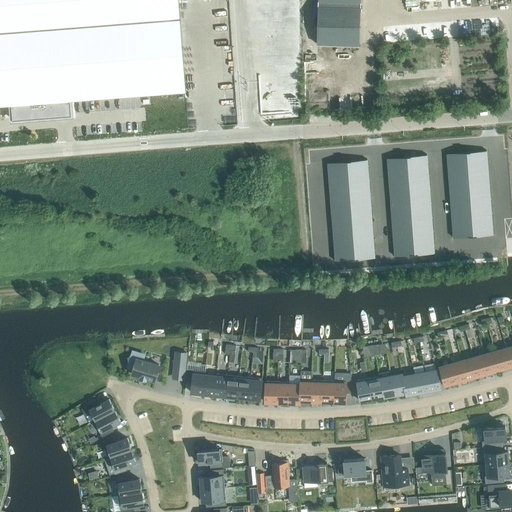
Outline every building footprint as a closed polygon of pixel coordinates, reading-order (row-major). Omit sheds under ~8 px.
[(178,0),(0,0),(0,105),(11,104),(12,119),(71,115),(70,100),(186,91),(178,0)] [(359,44),(359,0),(320,0),(320,43),(359,44)] [(489,150),(449,153),(455,237),(495,234),(489,150)] [(406,156),(389,158),(397,256),(437,252),(429,155),(413,156),(413,153),(406,153),(406,156)] [(370,159),(330,162),(337,260),(377,257),(370,159)] [(511,366),(506,348),(495,351),(500,369),(511,366)] [(146,378),(155,380),(159,365),(143,360),(145,355),(134,351),(131,362),(135,363),(132,374),(141,376),(140,377),(146,379),(146,378)] [(175,351),(174,367),(185,368),(187,352),(175,351)] [(500,369),(495,351),(484,354),(489,372),(500,369)] [(489,372),(484,354),(473,357),(478,375),(489,372)] [(478,375),(473,357),(462,360),(467,378),(478,375)] [(467,378),(462,360),(451,363),(456,381),(467,378)] [(456,381),(451,363),(440,367),(445,385),(456,381)] [(203,393),(205,374),(205,372),(193,371),(194,369),(187,368),(185,381),(192,382),(191,392),(203,393)] [(437,369),(425,372),(427,378),(429,390),(440,388),(438,376),(437,369)] [(390,370),(378,372),(379,375),(380,382),(383,396),(394,394),(391,380),(391,376),(390,370)] [(300,391),(300,400),(311,401),(312,386),(312,379),(312,372),(301,371),(301,379),(300,379),(300,384),(300,391)] [(425,372),(414,374),(415,381),(417,392),(429,390),(427,378),(425,372)] [(225,395),(228,374),(216,373),(216,375),(214,394),(225,395)] [(335,387),(334,401),(346,402),(346,393),(352,393),(351,380),(351,373),(335,373),(335,380),(335,387)] [(391,376),(391,380),(394,394),(405,392),(406,392),(403,380),(403,376),(403,373),(391,376)] [(216,375),(205,374),(203,393),(214,394),(216,375)] [(237,397),(239,376),(228,374),(225,395),(237,397)] [(403,376),(403,380),(406,392),(405,392),(406,395),(417,392),(415,381),(414,374),(403,376)] [(379,375),(368,378),(369,384),(372,399),(383,396),(380,382),(379,375)] [(248,398),(251,377),(239,376),(237,397),(248,398)] [(260,399),(262,378),(251,377),(248,398),(260,399)] [(357,379),(351,380),(352,393),(359,392),(360,401),(372,399),(369,384),(368,378),(357,380),(357,379)] [(312,386),(311,401),(323,401),(323,387),(323,380),(312,379),(312,386)] [(265,385),(265,402),(277,402),(277,388),(277,381),(266,380),(265,385)] [(323,387),(323,401),(334,401),(335,387),(335,380),(323,380),(323,387)] [(277,388),(277,402),(288,402),(289,388),(289,383),(289,381),(277,381),(277,388)] [(289,388),(288,402),(300,403),(300,400),(300,391),(300,384),(289,383),(289,388)] [(115,410),(109,399),(100,403),(97,398),(85,404),(94,421),(115,410)] [(111,426),(120,421),(115,410),(94,421),(102,437),(114,431),(111,426)] [(496,426),(481,428),(483,447),(496,446),(495,440),(506,439),(505,426),(503,426),(503,422),(495,423),(496,426)] [(94,434),(88,437),(91,442),(97,440),(94,434)] [(109,457),(131,449),(127,437),(117,441),(115,435),(103,439),(109,457)] [(496,452),(496,446),(483,447),(484,465),(487,465),(487,464),(508,463),(507,451),(496,452)] [(222,457),(222,448),(198,450),(199,463),(210,462),(210,468),(223,467),(223,466),(229,465),(228,456),(222,457)] [(444,453),(443,448),(429,449),(429,454),(425,454),(425,457),(421,457),(422,466),(423,472),(431,471),(431,478),(446,476),(445,470),(447,470),(447,468),(446,454),(446,453),(444,453)] [(125,464),(135,461),(131,449),(109,457),(105,458),(110,473),(114,472),(115,474),(127,470),(125,464)] [(401,468),(400,454),(382,456),(384,486),(408,484),(407,468),(401,468)] [(366,470),(365,458),(343,460),(345,475),(366,473),(366,482),(373,481),(372,473),(372,470),(366,470)] [(289,466),(288,460),(281,460),(281,462),(272,463),(273,475),(265,475),(266,487),(289,485),(288,475),(290,475),(289,466)] [(333,481),(332,467),(327,467),(327,462),(316,463),(316,465),(303,466),(304,481),(317,480),(317,482),(333,481)] [(509,474),(508,463),(487,464),(487,465),(488,476),(485,476),(486,482),(499,481),(498,475),(509,474)] [(210,476),(200,476),(201,489),(225,487),(223,469),(210,470),(210,476)] [(91,479),(98,477),(97,470),(89,472),(91,479)] [(142,491),(140,479),(129,480),(128,474),(115,477),(118,495),(142,491)] [(256,475),(248,475),(249,485),(257,484),(256,475)] [(511,489),(501,490),(501,484),(488,485),(488,494),(491,494),(492,507),(501,506),(501,504),(511,502),(511,489)] [(226,505),(225,487),(201,489),(202,501),(213,500),(213,506),(226,505)] [(144,503),(142,491),(118,495),(121,511),(126,511),(134,511),(133,505),(144,503)]
